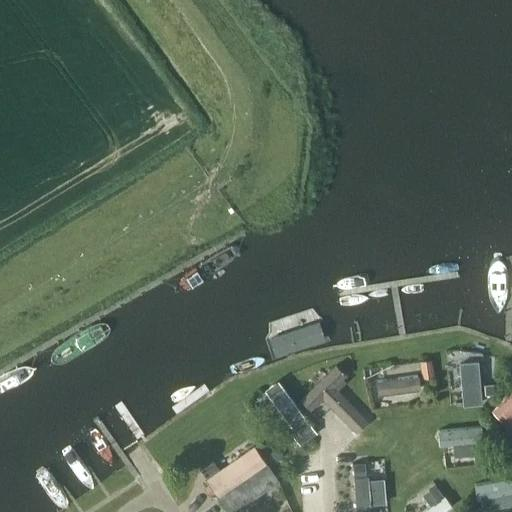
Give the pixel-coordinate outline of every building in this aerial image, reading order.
[(419,361),(422,379),(433,377),(430,360),(419,361)] [(336,365),(300,399),(311,410),(322,399),(356,433),(368,421),(334,387),(346,375),(336,365)] [(454,379),(478,378),(478,365),(454,366),(454,379)] [(376,381),(378,394),(420,389),(418,375),(376,381)] [(295,429),(309,420),(279,376),(265,386),(295,429)] [(511,432),(511,391),(491,410),(511,432)] [(254,446),(220,469),(213,460),(200,469),(207,478),(206,479),(229,511),(232,511),(278,481),(254,446)] [(277,447),(270,451),(277,461),(284,456),(277,447)] [(373,511),(373,492),(381,492),(381,475),(366,476),(366,460),(353,461),(355,511),(373,511)] [(511,475),(476,483),(482,509),(511,502),(511,475)] [(436,481),(423,492),(432,504),(421,511),(444,511),(454,504),(436,481)]
